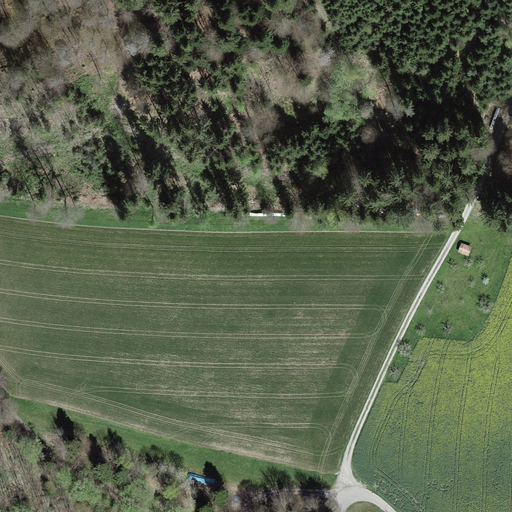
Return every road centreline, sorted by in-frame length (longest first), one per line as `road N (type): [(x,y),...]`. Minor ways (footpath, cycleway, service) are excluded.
road 1 (track): [(342,497),(339,481),(366,408),(511,108)]
road 2 (track): [(472,199),(357,115),(312,0)]
road 3 (track): [(0,401),(36,445),(149,511)]
